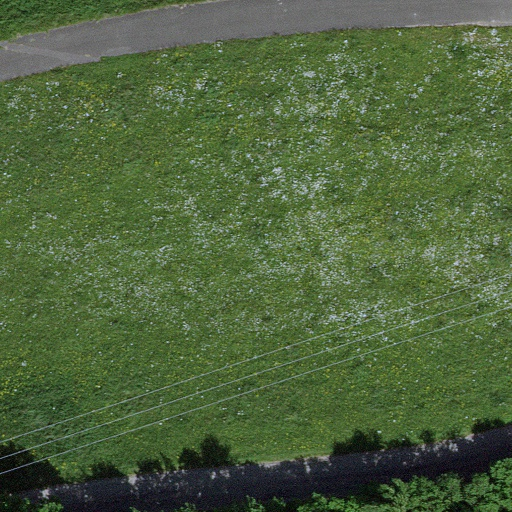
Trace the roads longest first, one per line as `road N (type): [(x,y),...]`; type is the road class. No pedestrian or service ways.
road 1 (unclassified): [(0,62),(216,21),(511,5)]
road 2 (unclassified): [(27,511),(472,459),(511,447)]
